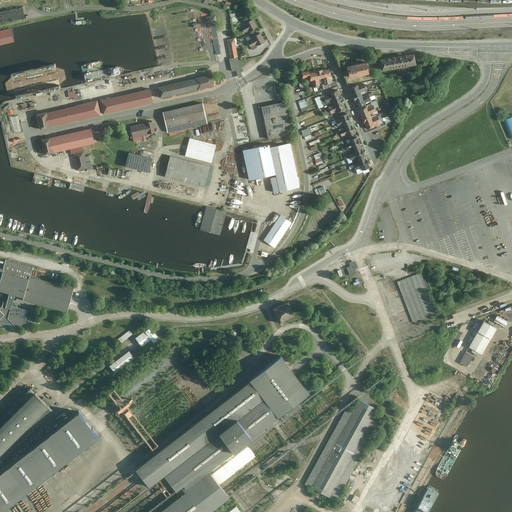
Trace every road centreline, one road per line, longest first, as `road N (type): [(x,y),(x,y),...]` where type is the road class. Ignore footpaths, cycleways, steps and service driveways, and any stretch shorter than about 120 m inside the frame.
road 1 (unclassified): [(511,296),(370,358),(302,479),(269,511)]
road 2 (unknown): [(126,461),(191,421),(288,330),(316,333),(354,386)]
road 3 (residential): [(511,280),(408,246),(359,251),(393,172)]
road 4 (secondary): [(292,22),(352,42),(488,48)]
road 5 (residential): [(272,59),(328,55),(373,160)]
road 6 (residential): [(393,172),(420,140),(485,96),(499,48)]
road 7 (residential): [(488,48),(481,88),(413,136),(393,172)]
